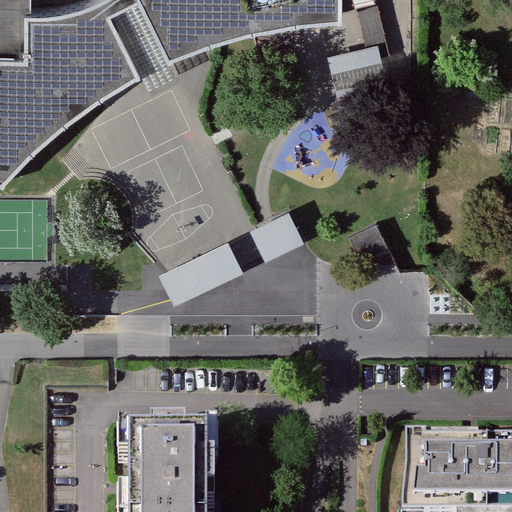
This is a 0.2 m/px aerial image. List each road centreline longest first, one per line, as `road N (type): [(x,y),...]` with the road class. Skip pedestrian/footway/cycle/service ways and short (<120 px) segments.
road 1 (residential): [(340,403),(90,406),(90,511)]
road 2 (residential): [(339,346),(0,345)]
road 3 (residential): [(401,347),(395,295),(354,286),(335,306),(339,346)]
